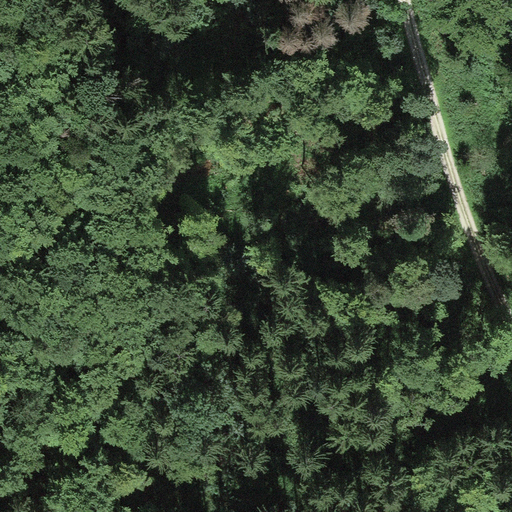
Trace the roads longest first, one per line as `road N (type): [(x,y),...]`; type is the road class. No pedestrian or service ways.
road 1 (track): [(41,0),(68,170),(153,511)]
road 2 (track): [(404,0),(476,251),(511,327)]
